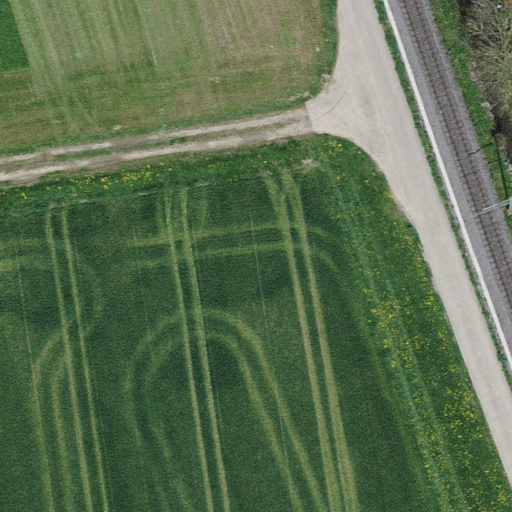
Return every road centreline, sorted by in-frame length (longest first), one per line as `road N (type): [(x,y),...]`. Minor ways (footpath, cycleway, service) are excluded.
road 1 (unclassified): [(511,436),(356,0)]
road 2 (track): [(0,167),(388,104)]
